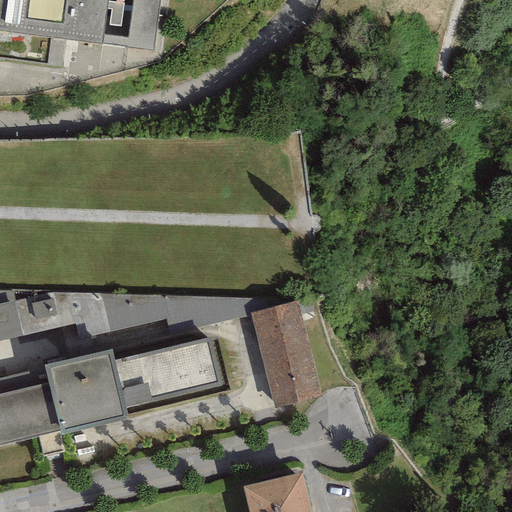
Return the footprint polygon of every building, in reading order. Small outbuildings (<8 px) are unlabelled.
[(0,0),(0,30),(151,52),(158,0),(0,0)] [(13,301),(0,303),(0,340),(21,336),(13,301)] [(297,302),(250,313),(274,408),(321,396),(297,302)] [(110,348),(44,364),(45,368),(0,378),(0,445),(59,431),(60,434),(230,393),(217,339),(211,341),(210,337),(113,361),(110,348)] [(309,511),(300,473),(242,486),(248,511),(309,511)]
